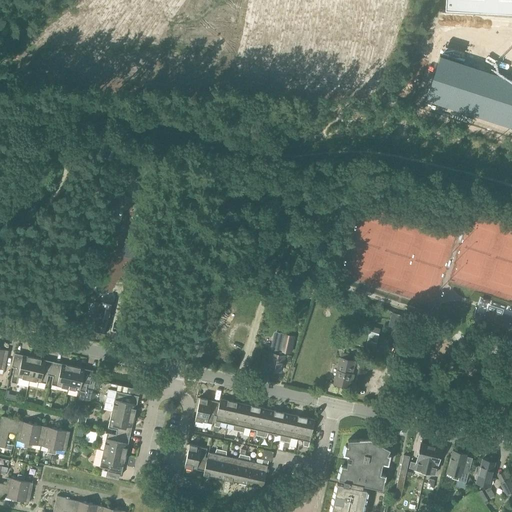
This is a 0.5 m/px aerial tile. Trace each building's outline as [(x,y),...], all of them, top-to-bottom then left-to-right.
[(511,0),(445,0),(444,10),(511,13),(511,0)] [(511,79),(440,56),(425,100),(511,128),(511,79)] [(250,200),(269,205),(272,193),(253,187),(250,200)] [(304,212),(332,220),(336,209),(337,207),(333,206),(332,209),(307,201),(304,201),(302,209),(305,210),(304,212)] [(136,242),(125,240),(122,258),(133,260),(136,242)] [(307,279),(302,295),(311,298),(316,282),(307,279)] [(97,317),(96,318),(93,330),(106,333),(109,318),(110,313),(112,305),(101,302),(100,303),(95,302),(94,303),(92,315),(97,317)] [(391,313),(388,327),(391,328),(389,336),(402,339),(407,317),(391,313)] [(500,319),(485,314),(481,326),(496,331),(495,334),(511,339),(511,318),(501,315),(500,319)] [(367,328),(360,350),(371,353),(377,331),(367,328)] [(283,335),(279,350),(290,353),(293,337),(283,335)] [(0,349),(0,369),(4,371),(8,351),(0,349)] [(10,383),(17,384),(28,387),(29,381),(34,358),(34,357),(34,358),(15,354),(15,353),(14,353),(11,368),(12,368),(14,368),(10,383)] [(270,360),(265,359),(263,367),(268,369),(280,372),(284,357),(271,354),(270,360)] [(34,358),(29,381),(29,380),(46,384),(46,385),(48,376),(50,376),(50,377),(54,362),(53,362),(34,358)] [(340,359),(334,385),(348,388),(349,386),(351,387),(352,380),(350,379),(354,362),(340,359)] [(54,362),(50,377),(51,377),(51,376),(53,377),(51,386),(52,385),(68,389),(68,390),(73,366),(73,367),(54,362)] [(73,366),(68,390),(68,389),(85,393),(87,384),(89,385),(90,385),(93,371),(92,370),(92,371),(73,367),(73,366)] [(140,391),(117,386),(116,392),(114,399),(106,397),(104,409),(103,409),(103,410),(111,411),(134,416),(135,416),(134,416),(138,397),(139,397),(140,391)] [(216,417),(219,403),(200,398),(194,421),(195,421),(212,424),(211,425),(212,425),(214,416),(216,417)] [(219,403),(216,417),(215,422),(213,431),(218,433),(219,428),(221,423),(227,424),(227,425),(232,401),(232,402),(220,399),(221,399),(220,399),(219,403)] [(232,401),(227,425),(227,424),(233,425),(233,431),(238,432),(244,404),(243,404),(232,402),(232,401)] [(244,404),(238,432),(243,433),(244,428),(250,429),(250,430),(256,406),(255,406),(255,407),(244,404)] [(256,406),(250,430),(251,430),(251,429),(256,431),(256,436),(261,437),(267,409),(256,407),(256,406)] [(274,435),(279,412),(267,410),(268,409),(267,409),(261,437),(266,438),(268,433),(274,434),(273,435),(274,435)] [(134,416),(111,411),(111,412),(112,412),(108,428),(107,428),(116,430),(116,432),(115,432),(115,433),(130,436),(134,417),(134,416)] [(279,412),(274,435),(280,436),(279,441),(285,442),(291,414),(290,414),(290,415),(279,412)] [(297,440),(302,417),(291,415),(291,414),(285,442),(283,447),(288,448),(289,443),(291,438),(297,440)] [(17,434),(20,421),(10,419),(10,418),(1,416),(0,421),(0,436),(7,438),(8,432),(17,434)] [(302,417),(297,440),(298,440),(303,441),(303,446),(308,447),(309,442),(315,419),(314,419),(314,420),(303,417),(302,417)] [(20,421),(17,434),(15,441),(24,443),(23,448),(27,449),(32,424),(20,421)] [(40,446),(45,427),(32,424),(27,449),(30,450),(32,444),(40,446)] [(57,429),(45,427),(40,446),(49,448),(48,453),(52,454),(57,429)] [(57,429),(52,454),(55,455),(56,450),(65,452),(70,432),(57,429)] [(103,450),(126,455),(130,436),(115,433),(116,433),(115,435),(106,433),(106,434),(107,434),(103,450)] [(343,481),(342,485),(337,484),(330,511),(361,511),(366,490),(362,489),(363,485),(382,490),(385,475),(380,474),(382,465),(383,464),(388,465),(390,456),(387,455),(390,450),(370,440),(348,441),(348,446),(345,446),(343,455),(348,456),(348,457),(351,458),(351,460),(350,462),(347,462),(346,467),(341,466),(338,480),(343,481)] [(421,444),(416,463),(410,462),(409,469),(415,470),(425,473),(426,467),(431,446),(421,444)] [(204,472),(207,458),(205,457),(207,448),(206,448),(206,449),(190,445),(189,445),(184,468),(185,468),(204,472)] [(434,475),(435,469),(436,469),(441,449),(431,446),(426,467),(425,473),(434,475)] [(208,452),(207,458),(204,472),(203,476),(204,475),(215,478),(221,451),(216,449),(214,454),(209,453),(208,452)] [(126,456),(126,455),(103,450),(102,451),(103,451),(99,467),(99,468),(108,469),(107,472),(107,471),(107,472),(121,475),(122,475),(121,475),(125,456),(126,456)] [(238,484),(244,456),(246,451),(241,450),(240,455),(238,459),(232,458),(227,481),(238,483),(238,484)] [(226,481),(227,481),(232,458),(231,458),(226,457),(226,452),(221,451),(215,478),(226,480),(226,481)] [(451,479),(465,483),(470,468),(463,466),(466,455),(452,451),(446,473),(452,475),(451,479)] [(409,456),(403,455),(394,496),(400,498),(409,456)] [(250,486),(255,463),(249,462),(250,457),(244,456),(238,484),(239,484),(239,483),(250,486)] [(480,467),(478,466),(477,466),(477,467),(476,467),(475,467),(475,468),(474,468),(474,469),(474,470),(474,471),(474,472),(474,473),(478,475),(476,484),(490,487),(492,478),(490,478),(494,463),(489,461),(488,460),(485,459),(484,460),(482,460),(480,467)] [(255,463),(250,486),(251,486),(262,488),(262,489),(267,466),(268,461),(263,460),(261,465),(255,463),(256,463),(255,463)] [(3,497),(16,500),(21,475),(18,475),(17,480),(7,478),(6,485),(3,497)] [(25,476),(21,475),(16,500),(29,503),(33,483),(24,481),(25,476)] [(511,487),(508,480),(501,483),(507,496),(511,493),(511,487)] [(484,487),(478,490),(484,500),(494,494),(491,488),(486,491),(484,487)] [(65,511),(72,511),(75,501),(65,499),(66,498),(57,496),(53,511),(63,511),(64,511),(65,511)] [(431,511),(433,500),(426,498),(424,509),(431,511)] [(85,511),(88,504),(75,501),(72,511),(85,511)]
